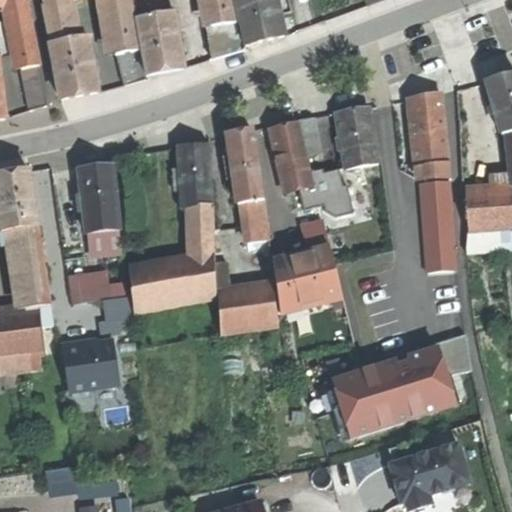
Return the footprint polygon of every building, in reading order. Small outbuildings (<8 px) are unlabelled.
[(25,0),(7,0),(13,31),(30,27),(25,0)] [(64,0),(41,0),(50,44),(72,40),(64,0)] [(106,0),(116,55),(118,54),(140,51),(131,0),(106,0)] [(232,0),(206,0),(211,28),(236,24),(232,0)] [(234,0),(246,45),(268,40),(284,37),(280,16),(276,0),(234,0)] [(287,0),(276,0),(280,16),(291,14),(287,0)] [(174,11),(137,19),(147,76),(170,71),(183,68),(174,11)] [(211,28),(207,29),(212,60),(240,52),(236,24),(211,28)] [(30,27),(13,31),(21,71),(39,68),(31,27),(30,27)] [(72,40),(50,44),(61,100),(81,97),(98,94),(87,37),(72,40)] [(140,51),(118,54),(125,86),(145,81),(140,51)] [(39,68),(21,71),(29,113),(47,108),(39,68)] [(511,78),(503,81),(487,85),(502,137),(509,136),(511,135),(511,78)] [(423,99),(408,101),(415,168),(448,165),(441,96),(423,99)] [(355,111),(336,115),(346,170),(357,168),(379,165),(369,109),(355,111)] [(313,119),(299,122),(303,140),(316,136),(313,119)] [(286,129),(271,133),(285,190),(309,184),(298,126),(286,129)] [(242,135),(227,137),(228,148),(233,180),(237,205),(244,204),(263,202),(253,133),(242,135)] [(316,136),(303,140),(307,156),(320,153),(316,136)] [(191,148),(179,149),(182,210),(190,210),(211,206),(208,147),(191,148)] [(228,148),(225,148),(223,155),(226,181),(233,180),(228,148)] [(379,165),(357,168),(362,198),(384,195),(379,165)] [(448,165),(415,168),(417,185),(429,272),(457,271),(448,165)] [(93,168),(79,170),(86,236),(92,235),(119,232),(113,166),(93,168)] [(323,169),(313,171),(316,189),(300,188),(302,209),(308,209),(323,205),(323,210),(337,216),(354,211),(347,185),(343,186),(338,170),(324,174),(323,169)] [(15,175),(0,176),(0,222),(2,233),(15,232),(40,228),(32,176),(32,172),(15,175)] [(511,191),(467,195),(470,256),(511,252),(511,191)] [(263,202),(244,204),(246,220),(244,221),(249,252),(270,249),(263,202)] [(190,210),(192,259),(214,255),(211,206),(190,210)] [(322,220),(301,226),(305,242),(326,237),(322,220)] [(40,228),(15,232),(26,309),(50,306),(51,305),(40,228)] [(119,232),(92,235),(93,248),(120,243),(119,232)] [(120,243),(93,248),(95,262),(122,258),(120,243)] [(328,244),(305,250),(311,273),(277,280),(289,330),(346,317),(333,268),(328,244)] [(192,259),(129,271),(134,315),(216,300),(214,255),(192,259)] [(274,285),(218,294),(220,337),(279,328),(274,285)] [(128,299),(103,303),(106,322),(118,321),(130,319),(128,299)] [(0,312),(0,361),(56,354),(50,306),(26,309),(0,312)] [(130,319),(118,321),(119,332),(132,331),(130,319)] [(397,357),(324,383),(332,410),(340,407),(351,440),(456,404),(448,371),(473,371),(466,334),(436,340),(437,345),(409,353),(410,358),(398,362),(397,357)] [(82,344),(62,346),(69,394),(119,386),(113,342),(83,346),(82,344)] [(395,466),(426,456),(421,441),(390,451),(395,466)] [(395,466),(391,467),(402,506),(407,505),(408,511),(419,511),(434,508),(431,497),(449,492),(472,485),(459,446),(426,456),(395,466)]
